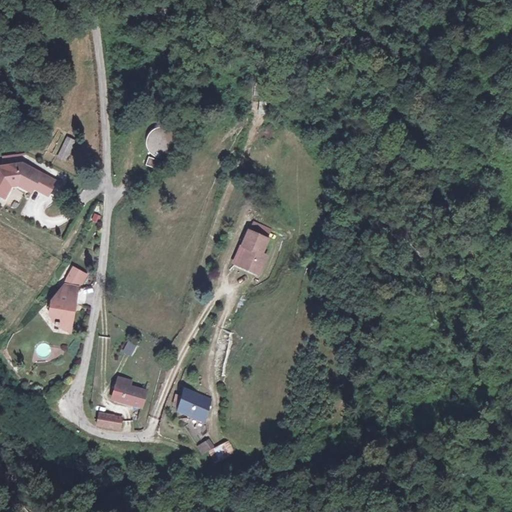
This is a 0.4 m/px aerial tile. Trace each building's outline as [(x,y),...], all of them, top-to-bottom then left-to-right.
[(147,142),(146,147),(146,150),(148,156),(152,160),(157,162),(165,163),(170,161),(174,157),(177,152),(178,146),(176,141),(172,135),(166,132),(161,131),(155,133),(150,136),(147,142)] [(71,142),(62,137),(52,159),(61,163),(71,142)] [(0,184),(3,186),(8,177),(15,181),(18,176),(28,183),(29,181),(47,192),(55,179),(24,161),(0,161),(0,184)] [(148,163),(146,170),(157,173),(159,165),(148,163)] [(18,176),(15,181),(26,188),(28,183),(18,176)] [(255,222),(251,231),(267,237),(271,228),(255,222)] [(249,230),(243,245),(247,246),(250,248),(243,266),(260,272),(268,254),(263,252),(269,238),(267,237),(251,231),(249,230)] [(250,248),(247,246),(240,264),(243,266),(250,248)] [(47,319),(54,327),(69,329),(76,287),(79,288),(83,279),(70,272),(62,289),(49,305),(47,319)] [(69,329),(54,327),(68,336),(69,329)] [(123,354),(133,356),(136,343),(126,341),(123,354)] [(45,357),(51,349),(41,343),(36,351),(45,357)] [(112,402),(141,412),(146,396),(126,388),(127,384),(119,381),(112,402)] [(201,417),(208,399),(183,390),(180,398),(176,396),(172,406),(201,417)] [(111,431),(114,419),(100,414),(97,427),(102,429),(111,431)] [(123,421),(114,419),(111,431),(121,433),(123,421)] [(193,447),(200,456),(212,447),(205,438),(193,447)]
